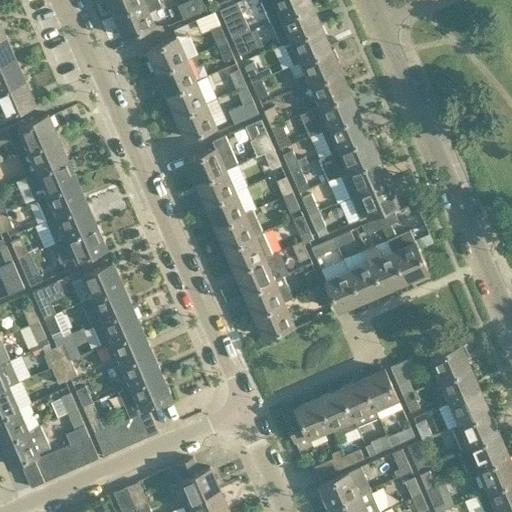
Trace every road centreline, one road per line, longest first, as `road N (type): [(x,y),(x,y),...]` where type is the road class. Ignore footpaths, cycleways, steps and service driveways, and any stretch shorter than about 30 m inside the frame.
road 1 (residential): [(243,412),(97,63),(60,0)]
road 2 (residential): [(511,331),(376,17)]
road 3 (residential): [(8,511),(243,412)]
